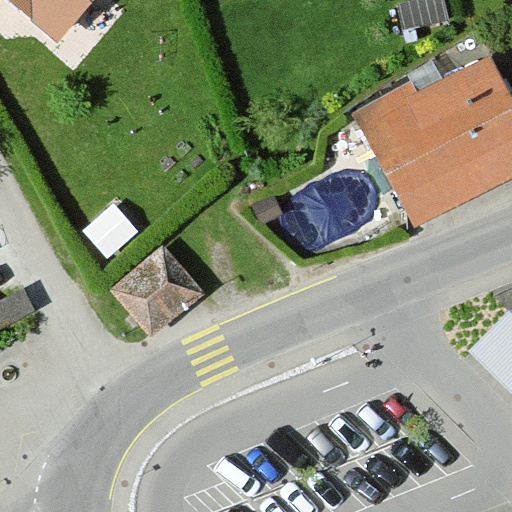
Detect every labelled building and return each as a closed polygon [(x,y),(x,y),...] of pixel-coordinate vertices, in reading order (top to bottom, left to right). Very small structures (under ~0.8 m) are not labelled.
[(20,0),(69,39),(102,0),(20,0)] [(511,74),(497,45),(358,117),(417,230),(511,180),(511,74)] [(196,297),(163,257),(116,296),(150,336),(196,297)] [(16,284),(0,292),(0,329),(31,313),(16,284)] [(511,321),(510,320),(472,359),(511,398),(511,321)]
